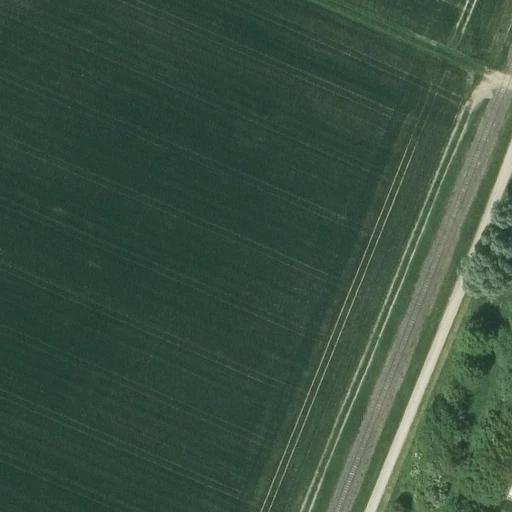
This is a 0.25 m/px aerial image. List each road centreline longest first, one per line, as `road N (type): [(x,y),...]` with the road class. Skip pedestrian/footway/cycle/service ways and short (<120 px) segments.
road 1 (track): [(309,511),(481,72)]
road 2 (track): [(511,153),(368,511)]
road 3 (track): [(307,0),(511,84)]
